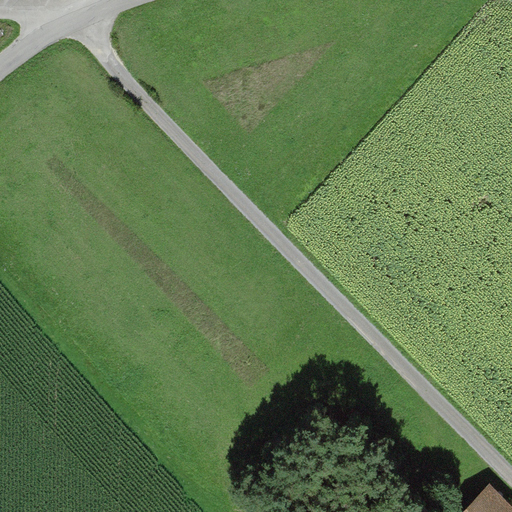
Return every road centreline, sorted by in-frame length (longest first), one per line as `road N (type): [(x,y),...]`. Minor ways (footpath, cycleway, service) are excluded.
road 1 (track): [(511,468),(78,22),(0,14)]
road 2 (unclassified): [(148,0),(78,22),(0,74)]
